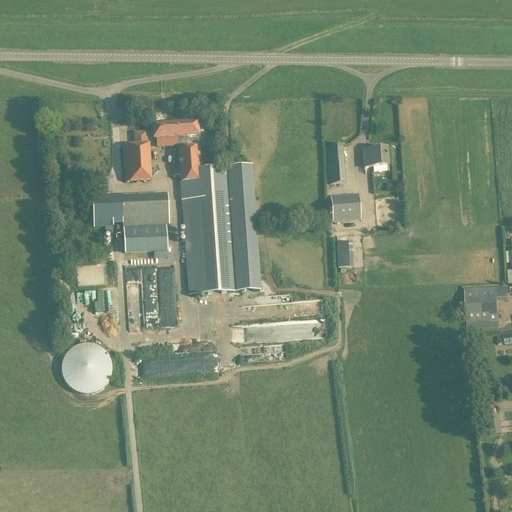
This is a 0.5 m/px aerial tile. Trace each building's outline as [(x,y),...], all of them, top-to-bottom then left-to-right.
[(197,124),(185,125),(186,141),(188,141),(188,143),(191,142),(192,148),(198,148),(198,137),(198,132),(202,132),(202,125),(197,126),(197,124)] [(185,125),(152,127),(153,140),(156,140),(156,146),(168,145),(167,139),(177,138),(178,149),(175,150),(175,155),(178,155),(181,201),(181,211),(184,211),(190,296),(259,291),(250,166),(200,169),(199,148),(198,148),(192,148),(191,142),(188,143),(188,141),(186,141),(185,125)] [(123,146),(125,183),(151,182),(149,145),(123,146)] [(346,184),(344,166),(343,147),(330,148),(331,166),(328,166),(329,185),(346,184)] [(362,151),(364,169),(389,167),(387,149),(362,151)] [(332,199),(334,223),(360,221),(357,196),(332,199)] [(166,226),(123,228),(124,254),(167,252),(166,226)] [(351,242),(339,242),(340,268),(352,267),(351,242)] [(177,324),(176,291),(180,291),(179,269),(143,271),(144,305),(159,304),(159,325),(177,324)] [(499,322),(498,320),(497,304),(508,304),(507,288),(496,289),(463,291),(466,325),(499,322)] [(291,320),(291,305),(246,306),(246,321),(291,320)] [(511,335),(503,337),(504,345),(511,343),(511,335)] [(59,377),(62,385),(67,392),(75,397),(83,399),(92,398),(100,395),(106,388),(110,381),(112,372),(110,363),(105,355),(99,350),(90,347),(82,346),(74,349),(67,354),(61,361),(59,369),(59,377)] [(198,374),(199,359),(172,358),(171,373),(198,374)] [(489,436),(497,435),(495,423),(500,422),(499,416),(487,417),(489,436)]
